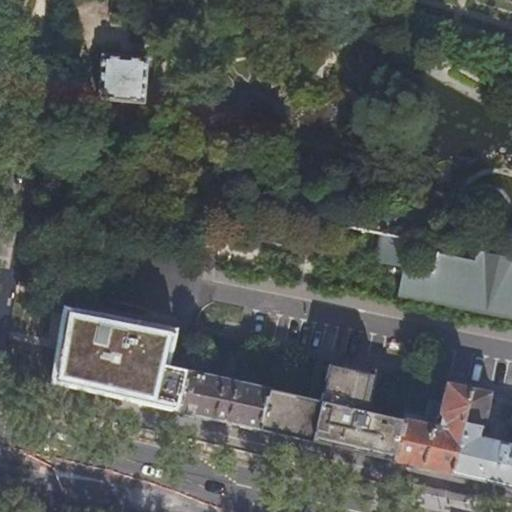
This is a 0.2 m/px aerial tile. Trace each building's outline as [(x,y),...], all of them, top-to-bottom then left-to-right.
[(97,56),(92,101),(136,105),(141,61),(97,56)] [(398,298),(433,305),(441,264),(446,246),(409,239),(412,226),(390,221),(393,207),(282,183),(281,186),(267,183),(265,184),(264,186),(223,177),(215,193),(208,225),(224,228),(222,240),(254,247),(254,245),(253,245),(256,228),(274,231),(275,224),(288,226),(286,234),(310,239),(311,231),(321,233),(319,244),(338,248),(342,227),(361,231),(361,233),(364,234),(364,231),(380,235),(374,262),(403,268),(398,298)] [(476,252),(446,246),(441,264),(433,305),(511,320),(511,227),(497,224),(486,221),(482,221),(479,234),(476,252)] [(51,385),(175,413),(184,372),(165,368),(174,330),(94,314),(62,307),(57,345),(51,385)] [(266,390),(256,432),(271,435),(324,447),(367,457),(392,463),(400,422),(363,413),(371,370),(326,361),(317,402),(266,390)] [(184,372),(175,413),(196,418),(217,423),(242,428),(256,432),(266,390),(184,372)] [(400,422),(392,463),(405,466),(430,472),(449,476),(467,390),(442,385),(438,404),(426,402),(423,417),(402,413),(400,422)] [(467,390),(449,476),(469,480),(489,485),(509,490),(511,490),(511,398),(511,399),(505,429),(511,429),(511,446),(476,438),(478,429),(480,430),(488,394),(467,390)]
